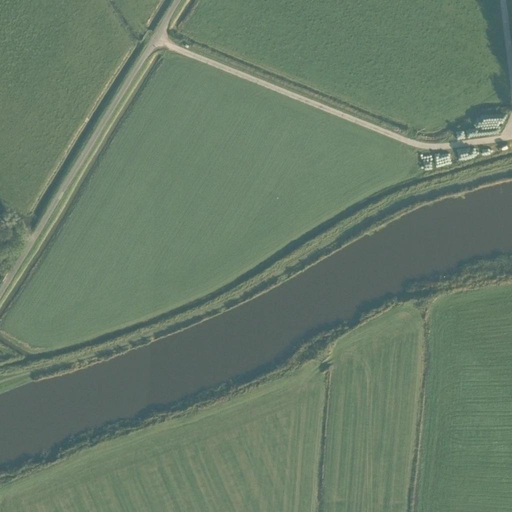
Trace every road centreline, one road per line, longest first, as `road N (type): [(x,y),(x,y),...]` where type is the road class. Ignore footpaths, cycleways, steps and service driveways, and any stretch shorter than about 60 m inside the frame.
road 1 (unclassified): [(154,39),(416,144),(511,137)]
road 2 (unclassified): [(0,291),(154,39)]
